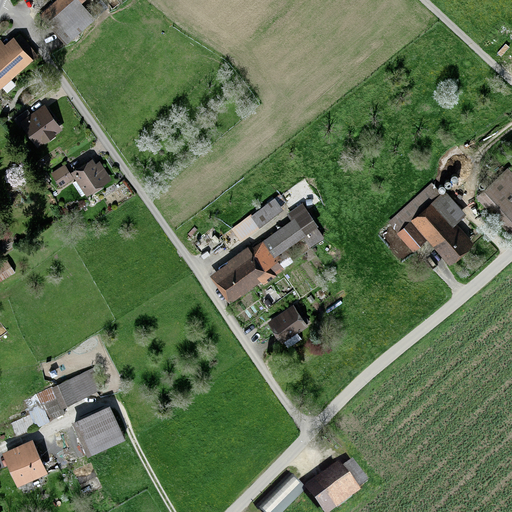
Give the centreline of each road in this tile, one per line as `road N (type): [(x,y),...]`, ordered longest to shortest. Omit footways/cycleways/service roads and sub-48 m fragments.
road 1 (residential): [(309,433),(0,2)]
road 2 (tertiary): [(309,433),(511,253)]
